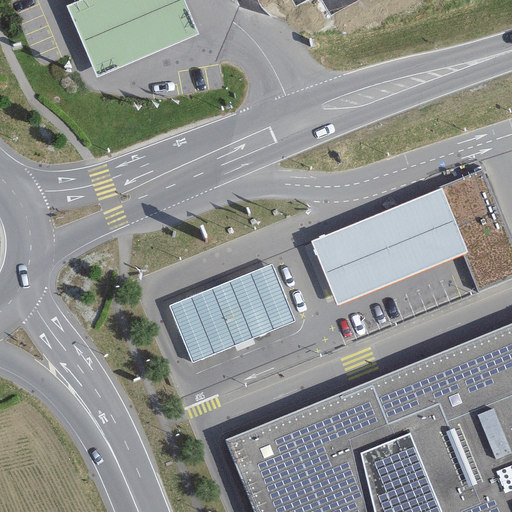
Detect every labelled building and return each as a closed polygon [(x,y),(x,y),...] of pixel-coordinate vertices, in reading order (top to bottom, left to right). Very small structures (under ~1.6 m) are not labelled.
[(200,39),(182,0),(91,0),(67,10),(97,81),(200,39)] [(511,243),(483,173),(440,190),(480,291),(511,278),(511,243)] [(469,257),(443,192),(312,245),(338,310),(469,257)] [(295,327),(273,270),(172,309),(194,366),(295,327)] [(511,511),(511,330),(232,445),(259,511),(511,511)]
